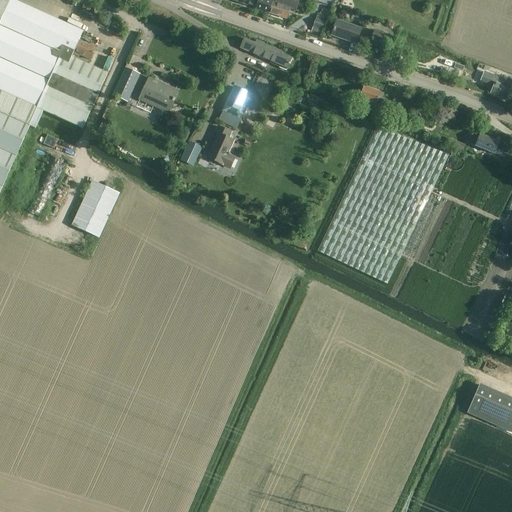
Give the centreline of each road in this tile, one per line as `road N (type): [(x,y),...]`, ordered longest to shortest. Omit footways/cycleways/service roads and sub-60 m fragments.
road 1 (tertiary): [(511,118),(177,0)]
road 2 (track): [(138,22),(76,156),(74,192),(56,234)]
